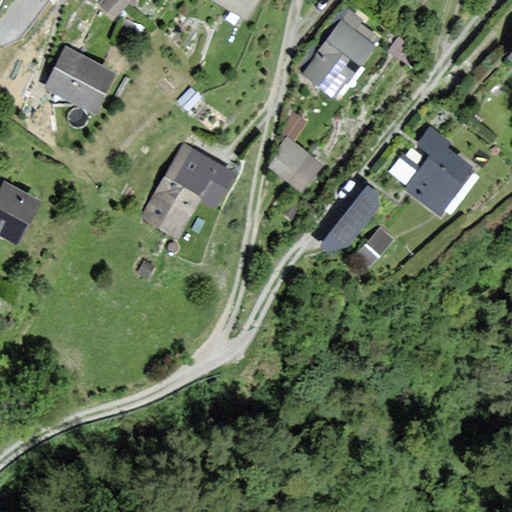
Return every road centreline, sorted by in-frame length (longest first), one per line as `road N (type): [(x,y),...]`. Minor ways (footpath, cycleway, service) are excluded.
road 1 (unclassified): [(496,0),(280,272),(247,336),(149,396),(43,433),(0,463)]
road 2 (track): [(192,368),(217,338),(238,289),(297,0)]
